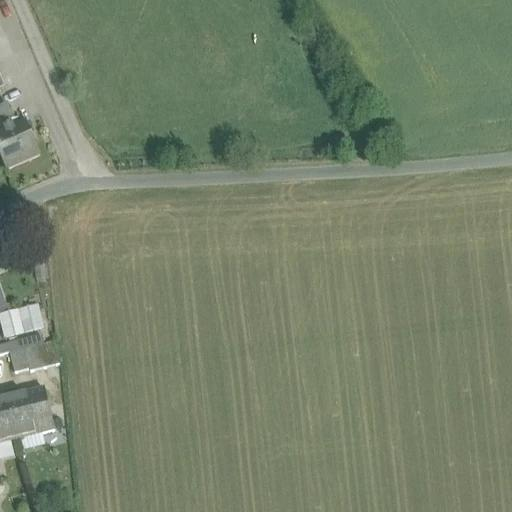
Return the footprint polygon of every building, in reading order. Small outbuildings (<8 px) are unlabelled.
[(9,116),(14,127),(25,122),(21,111),(9,116)] [(0,133),(14,127),(9,116),(0,119),(0,133)] [(0,133),(0,156),(6,170),(40,155),(25,122),(14,127),(0,133)] [(48,253),(45,230),(32,231),(34,255),(48,253)] [(4,321),(39,312),(36,302),(0,310),(0,334),(1,340),(9,339),(4,321)] [(9,332),(10,339),(43,330),(39,312),(6,321),(8,327),(6,328),(7,332),(9,332)] [(30,371),(30,374),(59,366),(54,343),(9,354),(15,375),(30,371)] [(0,446),(55,432),(45,391),(18,398),(17,392),(6,395),(7,400),(0,402),(0,446)]
